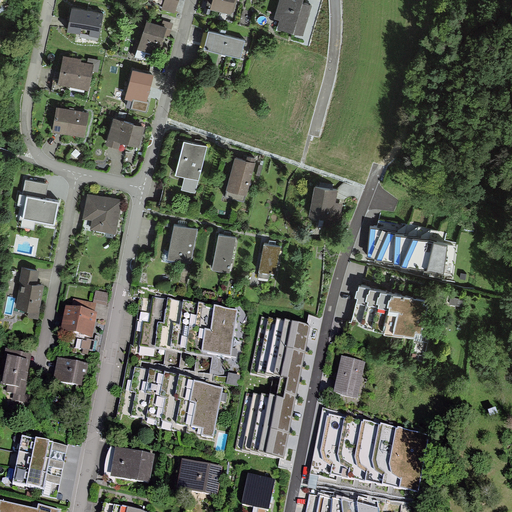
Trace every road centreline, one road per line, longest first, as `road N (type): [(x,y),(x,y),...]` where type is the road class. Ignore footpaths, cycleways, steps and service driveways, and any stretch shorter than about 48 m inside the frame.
road 1 (residential): [(79,511),(143,188)]
road 2 (residential): [(290,511),(327,321),(368,193)]
road 3 (residential): [(77,172),(44,162),(26,130),(49,0)]
road 4 (residential): [(39,364),(77,172)]
road 5 (residential): [(143,188),(191,0)]
road 6 (residential): [(314,133),(329,80),(335,0)]
